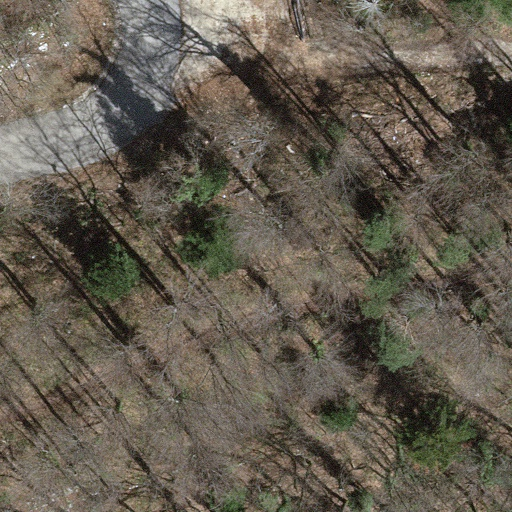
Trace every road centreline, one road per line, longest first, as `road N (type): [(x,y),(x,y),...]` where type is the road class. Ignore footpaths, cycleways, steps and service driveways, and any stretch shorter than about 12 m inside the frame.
road 1 (track): [(153,22),(511,56)]
road 2 (unclassified): [(147,0),(149,56),(119,111),(70,140),(0,155)]
